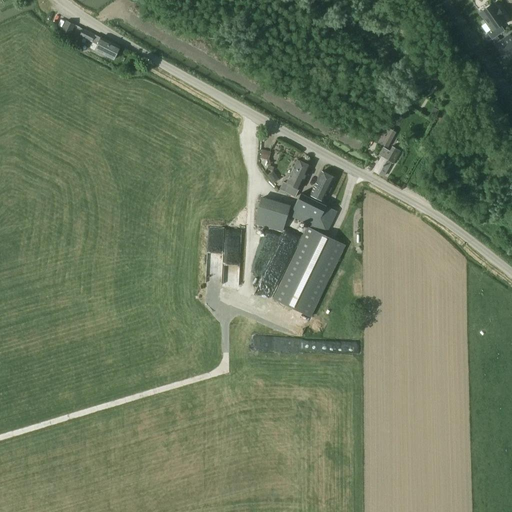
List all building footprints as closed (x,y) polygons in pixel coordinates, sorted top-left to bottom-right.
[(500,25),(505,22),(501,16),(502,15),(498,9),(497,10),(492,4),(480,13),(492,30),(487,33),(492,40),(504,31),(500,25)] [(69,37),(75,25),(66,21),(60,33),(69,37)] [(102,38),(101,38),(96,35),(83,29),(80,36),(92,43),(90,48),(113,60),(116,54),(120,47),(102,38)] [(509,35),(495,45),(502,55),(509,51),(511,54),(511,37),(511,38),(509,35)] [(390,129),(386,135),(386,137),(384,136),(380,142),(382,144),(381,144),(388,148),(393,139),(396,132),(390,129)] [(383,176),(391,162),(393,164),(400,151),(392,146),(389,151),(383,148),(379,156),(382,158),(375,171),(383,176)] [(271,153),(262,150),(260,158),(268,161),(271,153)] [(295,197),(310,166),(297,160),(287,183),(283,182),(279,189),(295,197)] [(323,200),(334,178),(322,172),(311,195),(323,200)] [(289,216),(327,234),(337,212),(326,206),(326,205),(300,193),(289,216)] [(290,205),(261,197),(256,212),(256,224),(283,231),(290,205)] [(311,317),(346,246),(307,227),(273,299),(311,317)]
